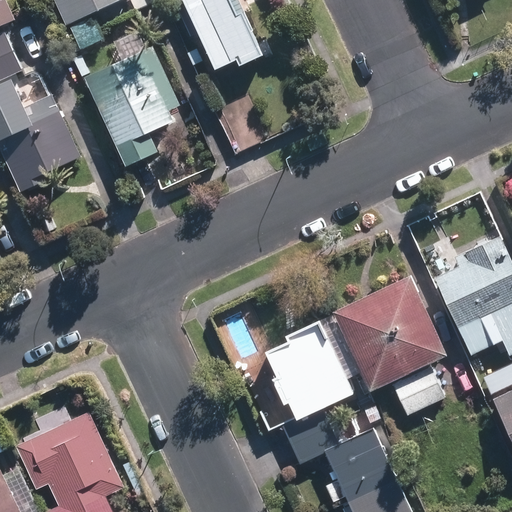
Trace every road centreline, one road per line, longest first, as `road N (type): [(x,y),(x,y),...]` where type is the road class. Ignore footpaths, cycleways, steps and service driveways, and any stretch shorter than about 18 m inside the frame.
road 1 (residential): [(426,146),(124,284)]
road 2 (residential): [(124,284),(229,511)]
road 3 (residential): [(359,0),(426,146)]
road 4 (residential): [(124,284),(0,340)]
